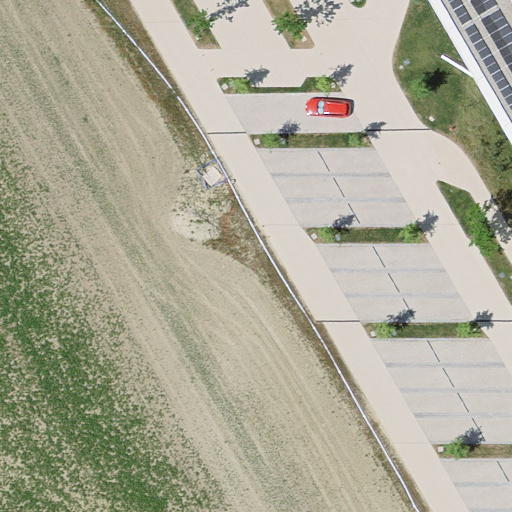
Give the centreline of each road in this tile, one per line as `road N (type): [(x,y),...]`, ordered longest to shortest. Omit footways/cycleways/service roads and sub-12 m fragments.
road 1 (residential): [(150,0),(449,511)]
road 2 (residential): [(511,340),(316,0)]
